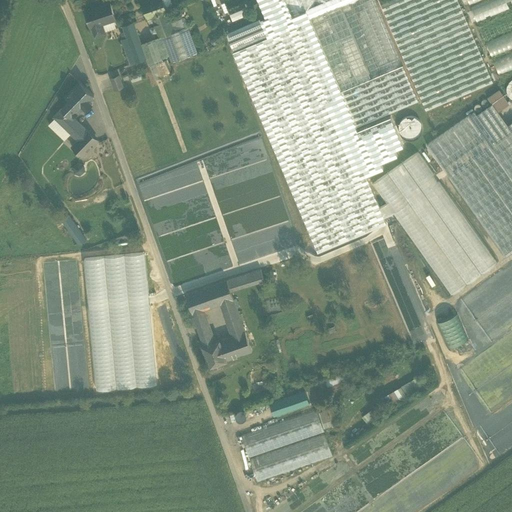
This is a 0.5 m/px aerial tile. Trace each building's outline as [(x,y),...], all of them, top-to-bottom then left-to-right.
[(146,0),(141,2),(147,18),(151,17),(166,11),(167,11),(166,10),(173,8),(170,0),(146,0)] [(403,65),(375,0),(286,0),(292,15),(296,24),(288,28),(319,101),(327,97),(403,65)] [(457,0),(391,0),(381,4),(426,111),(493,83),(457,0)] [(511,0),(489,0),(471,8),(478,25),(511,10),(511,0)] [(96,8),(95,7),(84,10),(89,28),(91,28),(94,38),(105,35),(102,24),(115,20),(110,4),(96,8)] [(259,7),(251,10),(254,17),(261,14),(259,7)] [(231,20),(244,15),(241,9),(229,14),(231,20)] [(511,10),(478,25),(486,43),(511,31),(511,10)] [(166,11),(151,17),(159,37),(162,36),(174,32),(170,22),(166,11)] [(174,32),(162,36),(169,56),(172,63),(197,54),(184,18),(181,19),(184,28),(174,32)] [(260,18),(226,33),(234,51),(267,36),(260,18)] [(180,19),(170,22),(174,32),(184,28),(181,19),(180,19)] [(140,44),(133,22),(123,26),(127,38),(136,62),(146,59),(140,44)] [(234,51),(233,51),(264,124),(313,103),(282,30),(267,36),(234,51)] [(511,31),(486,43),(493,60),(511,52),(511,31)] [(159,37),(140,44),(146,59),(148,65),(150,65),(155,79),(160,77),(155,64),(163,61),(162,59),(169,56),(162,36),(159,37)] [(136,62),(127,38),(122,40),(130,64),(136,62)] [(100,50),(92,52),(95,61),(102,59),(100,50)] [(511,52),(493,60),(498,74),(511,68),(511,52)] [(163,61),(155,64),(160,77),(160,78),(172,73),(167,59),(163,61)] [(403,65),(327,97),(332,108),(342,133),(418,102),(403,65)] [(118,76),(111,79),(115,90),(122,87),(118,76)] [(93,95),(80,82),(66,97),(70,101),(55,117),(68,129),(76,119),(73,116),(93,95)] [(511,122),(507,126),(502,119),(492,104),(476,115),(474,112),(427,146),(505,257),(511,252),(511,122)] [(332,108),(266,136),(276,161),(342,133),(332,108)] [(400,117),(398,135),(418,137),(419,118),(400,117)] [(76,119),(68,129),(77,138),(86,128),(76,119)] [(273,203),(285,211),(263,141),(261,139),(202,158),(205,166),(211,165),(214,176),(213,177),(221,177),(228,165),(232,179),(232,171),(242,168),(245,179),(241,187),(235,187),(237,183),(234,171),(234,194),(235,197),(237,193),(252,193),(252,198),(254,204),(254,193),(258,193),(258,196),(270,196),(273,203)] [(497,263),(418,152),(372,185),(451,296),(497,263)] [(83,165),(72,167),(74,174),(85,172),(83,165)] [(69,215),(62,220),(71,234),(78,229),(69,215)] [(85,240),(78,229),(71,234),(78,244),(85,240)] [(261,270),(228,280),(232,291),(265,280),(261,270)] [(228,280),(186,294),(192,313),(204,309),(220,303),(234,299),(232,291),(228,280)] [(234,299),(220,303),(224,316),(239,311),(234,299)] [(204,309),(192,313),(199,334),(211,330),(204,309)] [(252,351),(239,311),(224,316),(231,336),(219,340),(227,359),(252,351)] [(437,322),(448,348),(468,339),(457,314),(437,322)] [(431,329),(424,332),(428,342),(435,339),(431,329)] [(211,330),(199,334),(203,346),(215,342),(211,330)] [(215,342),(203,346),(210,366),(227,360),(227,359),(219,340),(215,342)] [(343,373),(325,379),(330,391),(347,385),(343,373)] [(310,387),(257,405),(256,403),(254,404),(255,406),(251,407),(255,420),(314,400),(310,387)] [(385,399),(388,398),(390,403),(400,398),(396,390),(383,395),(385,399)] [(317,409),(242,435),(249,457),(325,431),(317,409)] [(367,422),(376,416),(371,409),(362,416),(367,422)] [(326,434),(250,460),(257,481),(333,455),(326,434)]
